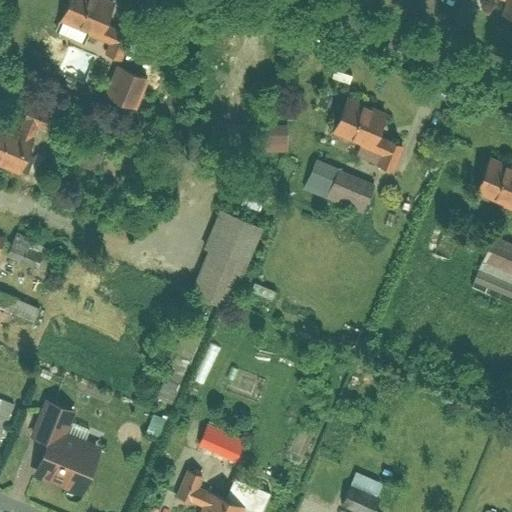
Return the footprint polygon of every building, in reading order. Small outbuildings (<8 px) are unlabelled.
[(115,5),(103,0),(66,0),(57,22),(99,40),(115,5)] [(511,0),(504,0),(497,18),(511,24),(511,0)] [(131,106),(141,74),(117,67),(108,99),(131,106)] [(15,93),(4,118),(30,130),(41,104),(15,93)] [(339,99),(325,133),(378,155),(373,167),(389,174),(401,146),(383,139),(381,144),(372,140),(381,117),(339,99)] [(0,117),(0,156),(5,158),(20,126),(0,117)] [(259,150),(283,150),(283,122),(259,122),(259,150)] [(88,170),(96,153),(77,143),(69,161),(88,170)] [(511,174),(488,164),(473,198),(511,214),(511,174)] [(334,172),(322,201),(359,216),(371,187),(334,172)] [(219,307),(255,223),(211,204),(175,288),(219,307)] [(18,251),(24,234),(10,229),(3,246),(18,251)] [(511,249),(483,237),(471,266),(508,282),(511,270),(511,249)] [(31,259),(38,245),(25,238),(18,252),(31,259)] [(9,296),(2,312),(30,323),(36,307),(9,296)] [(167,400),(179,371),(166,365),(154,394),(167,400)] [(41,443),(29,475),(80,495),(95,458),(54,442),(67,409),(39,398),(23,436),(41,443)] [(0,402),(0,430),(10,407),(0,402)] [(202,425),(193,447),(229,462),(238,440),(202,425)] [(199,495),(197,500),(183,494),(190,478),(175,472),(163,499),(178,505),(178,504),(193,511),(192,511),(234,511),(235,511),(199,495)] [(349,475),(336,507),(349,511),(368,511),(379,486),(349,475)]
